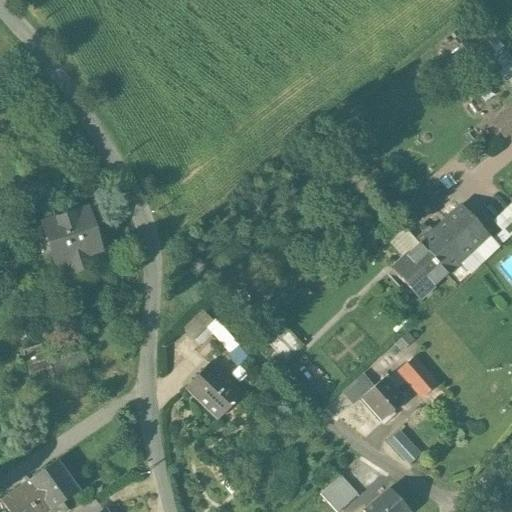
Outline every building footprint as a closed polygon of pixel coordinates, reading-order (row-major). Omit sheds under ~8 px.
[(511,103),(490,121),(504,138),(511,132),(511,103)] [(357,213),(344,199),(336,206),(348,220),(365,230),(371,219),(357,213)] [(461,206),(433,233),(460,261),(488,235),(461,206)] [(87,211),(43,225),(55,263),(98,250),(87,211)] [(460,261),(433,233),(419,245),(445,275),(460,261)] [(445,275),(419,245),(392,270),(418,300),(445,275)] [(98,250),(55,263),(76,333),(88,373),(132,359),(98,250)] [(511,257),(503,263),(511,276),(511,257)] [(201,313),(181,333),(191,342),(204,329),(211,322),(201,313)] [(275,317),(258,333),(266,342),(275,334),(284,326),(275,317)] [(303,346),(284,326),(275,334),(294,354),(303,346)] [(204,329),(192,341),(199,348),(209,337),(210,336),(204,329)] [(76,333),(23,350),(35,390),(88,373),(76,333)] [(294,354),(275,334),(266,342),(285,362),(294,354)] [(199,348),(194,353),(202,361),(217,345),(209,337),(199,348)] [(285,362),(266,342),(257,350),(277,371),(285,362)] [(215,365),(226,377),(248,356),(237,345),(215,365)] [(429,376),(412,357),(397,370),(413,390),(429,376)] [(240,396),(207,365),(185,389),(218,420),(240,396)] [(382,378),(359,398),(382,424),(394,414),(391,411),(403,401),(382,378)] [(399,429),(386,442),(408,465),(421,453),(399,429)] [(56,459),(29,479),(51,511),(79,491),(56,459)] [(320,492),(336,511),(337,511),(358,495),(342,475),(320,492)] [(49,511),(51,511),(29,479),(0,499),(9,511),(49,511)] [(408,511),(389,489),(363,511),(408,511)]
